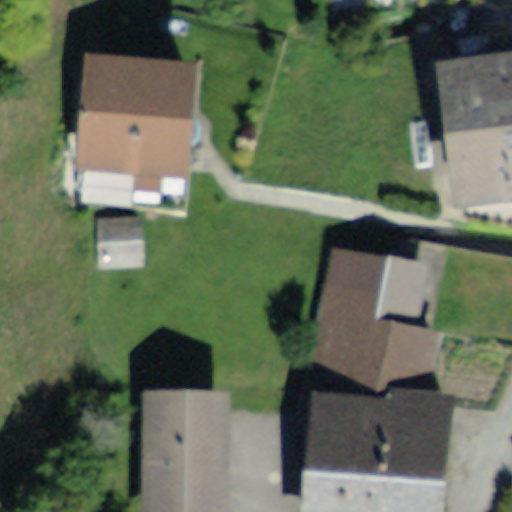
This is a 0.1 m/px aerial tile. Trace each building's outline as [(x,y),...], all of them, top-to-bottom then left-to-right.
[(190,66),(95,52),(78,168),(173,182),(190,66)] [(511,70),(430,78),(442,220),(511,214),(511,70)] [(145,220),(98,222),(101,279),(148,276),(145,220)] [(429,271),(342,258),(319,397),(445,411),(450,340),(419,335),(429,271)] [(231,511),(235,400),(144,397),(139,511),(231,511)] [(433,511),(445,411),(319,397),(306,511),(433,511)]
